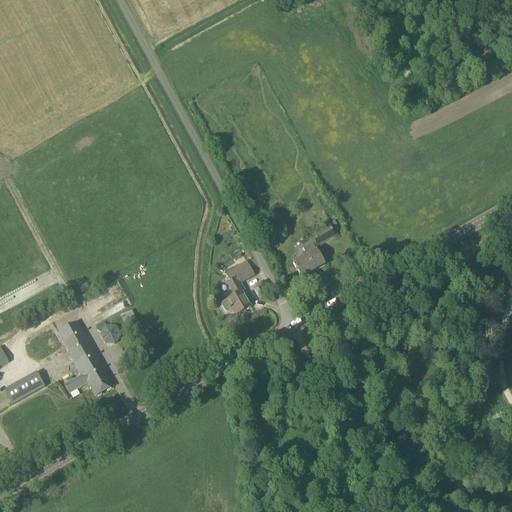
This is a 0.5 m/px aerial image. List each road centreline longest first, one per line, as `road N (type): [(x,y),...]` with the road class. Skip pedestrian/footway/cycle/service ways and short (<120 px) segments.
road 1 (unclassified): [(295,327),(119,0)]
road 2 (tertiary): [(0,496),(295,327)]
road 3 (tertiary): [(295,327),(511,203)]
road 4 (track): [(295,327),(369,466),(370,497)]
